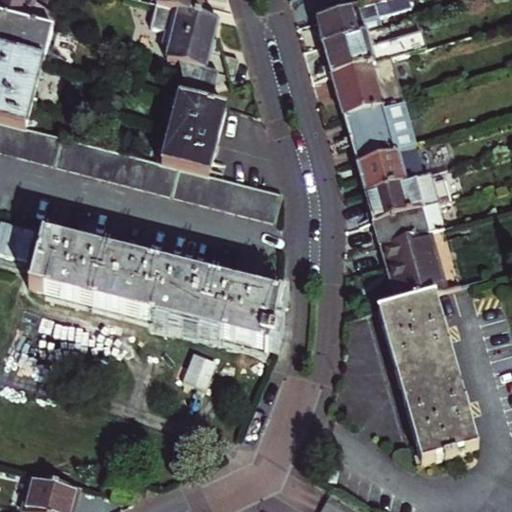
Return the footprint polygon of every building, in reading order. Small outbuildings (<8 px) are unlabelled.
[(37,0),(0,0),(0,18),(59,34),(63,19),(36,5),(37,0)] [(156,0),(155,6),(178,12),(198,17),(201,0),(156,0)] [(314,24),(321,48),(365,35),(389,28),(386,16),(411,9),(407,0),(393,0),(359,10),(314,24)] [(356,0),(359,10),(393,0),(356,0)] [(198,17),(178,12),(165,62),(178,65),(184,81),(180,99),(210,106),(217,75),(234,79),(238,62),(208,55),(217,22),(198,17)] [(0,18),(0,51),(42,63),(51,65),(59,34),(0,18)] [(321,48),(330,78),(414,54),(423,51),(418,34),(369,48),(365,35),(321,48)] [(0,124),(25,131),(42,65),(42,63),(0,51),(0,124)] [(414,54),(330,78),(342,120),(380,108),(371,78),(383,74),(407,67),(408,65),(416,62),(414,54)] [(380,108),(392,105),(383,74),(371,78),(380,108)] [(208,178),(225,110),(210,106),(180,99),(180,100),(163,166),(208,178)] [(380,108),(342,120),(356,168),(412,151),(413,151),(400,108),(393,110),(392,105),(380,108)] [(208,178),(163,166),(94,148),(25,131),(0,124),(0,154),(276,225),(283,197),(208,178)] [(356,168),(364,197),(421,181),(412,151),(356,168)] [(421,181),(364,197),(372,226),(415,213),(442,205),(435,180),(428,182),(427,179),(421,181)] [(415,213),(372,226),(379,250),(381,250),(422,238),(415,213)] [(381,250),(397,307),(435,297),(458,290),(441,233),(422,238),(381,250)] [(267,350),(280,301),(225,287),(222,287),(101,256),(99,255),(42,240),(30,289),(267,350)] [(397,307),(376,313),(419,464),(478,447),(469,416),(472,415),(468,400),(465,400),(448,342),(451,342),(447,327),(444,328),(435,297),(397,307)] [(117,478),(110,499),(135,505),(139,487),(140,483),(117,478)] [(72,511),(77,491),(31,479),(22,511),(72,511)]
